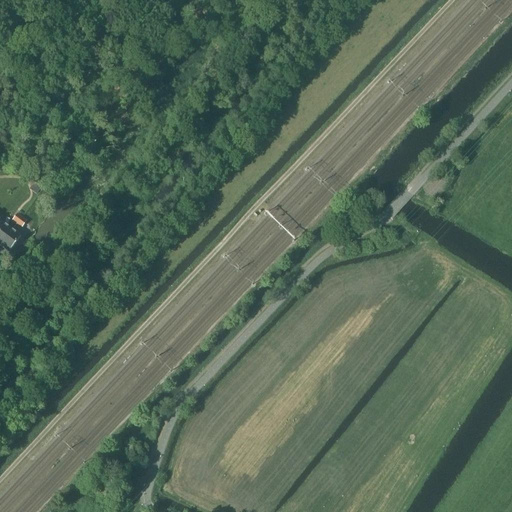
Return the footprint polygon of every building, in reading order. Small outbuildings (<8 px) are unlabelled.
[(18,214),(22,208),(17,204),(13,210),(18,214)] [(22,208),(18,214),(24,218),(28,212),(22,208)] [(12,220),(17,224),(21,218),(17,215),(12,220)] [(26,221),(21,218),(17,224),(22,227),(26,221)] [(0,238),(9,227),(0,220),(0,238)] [(21,236),(9,227),(0,238),(0,246),(8,253),(21,236)] [(128,479),(125,486),(132,489),(134,482),(128,479)]
